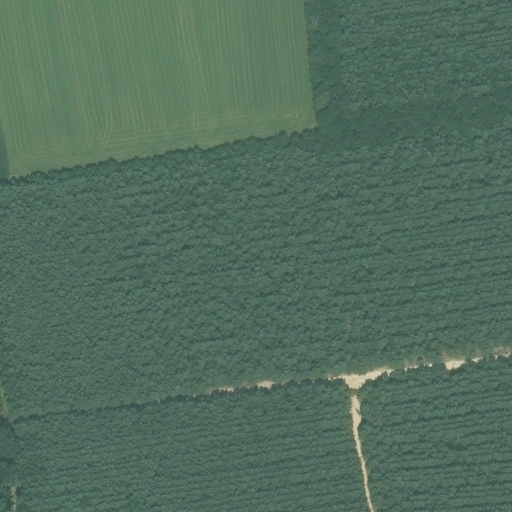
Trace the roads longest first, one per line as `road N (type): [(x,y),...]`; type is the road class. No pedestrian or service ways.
road 1 (track): [(511,356),(9,419)]
road 2 (track): [(347,379),(373,511)]
